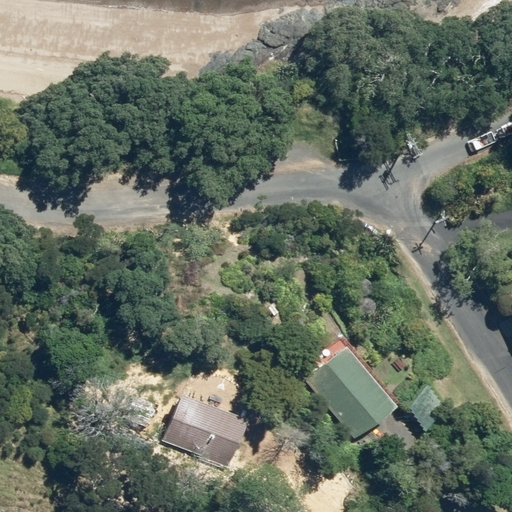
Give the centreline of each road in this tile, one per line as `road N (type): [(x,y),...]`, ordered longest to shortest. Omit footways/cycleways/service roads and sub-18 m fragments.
road 1 (tertiary): [(0,187),(145,203),(390,174)]
road 2 (residential): [(390,174),(511,386)]
road 3 (tertiary): [(390,174),(511,131)]
